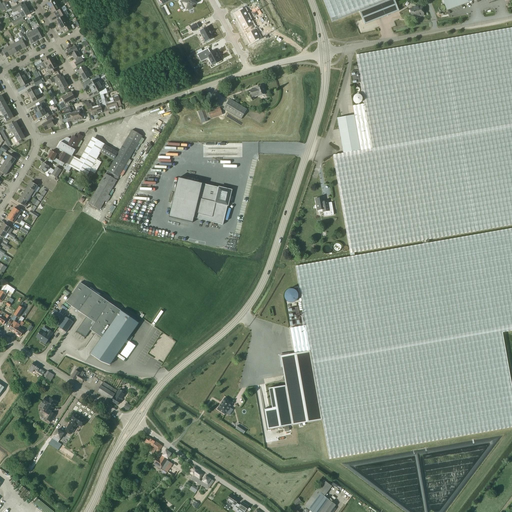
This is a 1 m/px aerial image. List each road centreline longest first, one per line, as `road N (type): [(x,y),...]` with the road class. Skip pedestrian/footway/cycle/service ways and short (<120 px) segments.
road 1 (tertiary): [(325,80),(262,283),(239,318),(149,399)]
road 2 (residential): [(36,139),(249,71)]
road 3 (unclassified): [(327,53),(511,18)]
road 4 (residential): [(131,421),(0,335)]
road 5 (unclassified): [(265,511),(136,424)]
